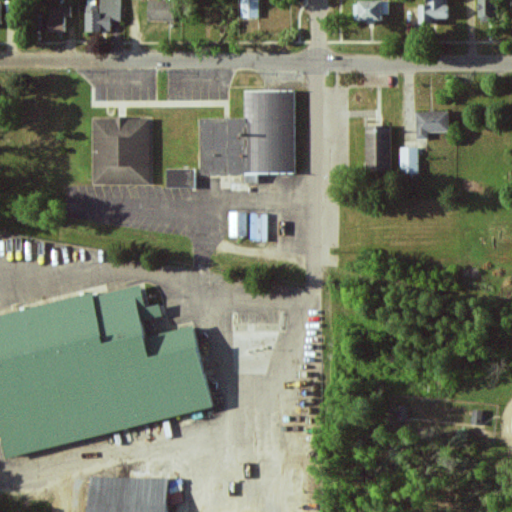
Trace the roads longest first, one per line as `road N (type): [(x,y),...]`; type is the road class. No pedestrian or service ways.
road 1 (residential): [(511,62),(0,62)]
road 2 (residential): [(320,0),(318,246)]
